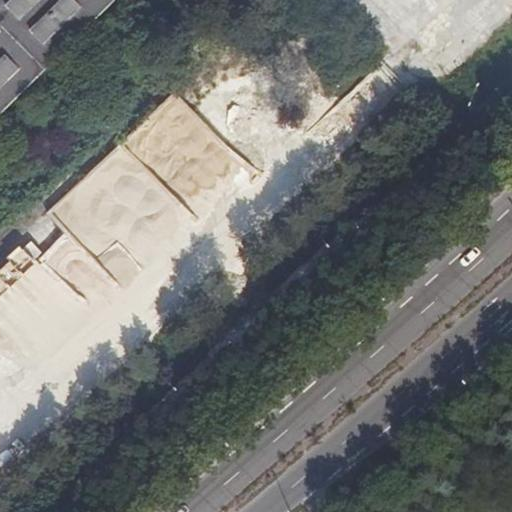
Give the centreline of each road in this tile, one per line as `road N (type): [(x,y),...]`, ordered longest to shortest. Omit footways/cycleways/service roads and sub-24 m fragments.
road 1 (secondary): [(511,230),(200,511)]
road 2 (secondary): [(265,511),(511,291)]
